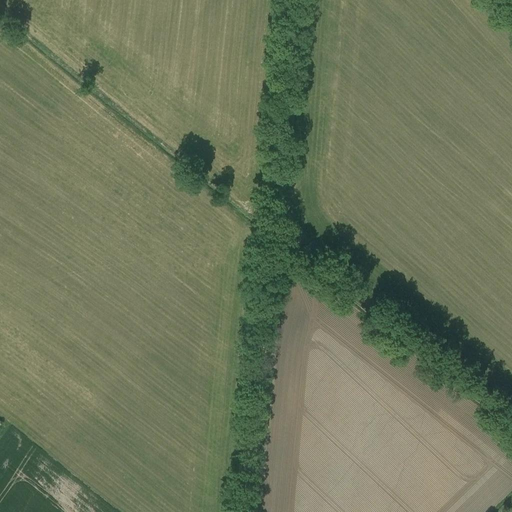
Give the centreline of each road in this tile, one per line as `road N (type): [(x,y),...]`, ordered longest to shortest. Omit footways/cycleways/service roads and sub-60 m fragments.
road 1 (unclassified): [(511,415),(340,280),(294,225),(279,170),(294,0)]
road 2 (track): [(245,511),(274,218),(284,204)]
